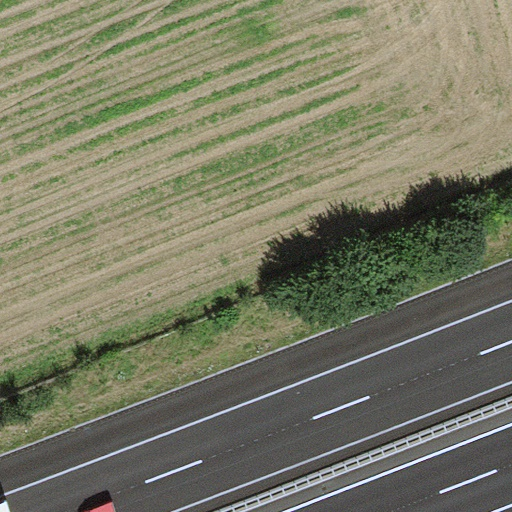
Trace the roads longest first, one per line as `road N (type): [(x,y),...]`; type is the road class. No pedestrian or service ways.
road 1 (motorway): [(511,341),(65,511)]
road 2 (motorway): [(389,511),(511,464)]
